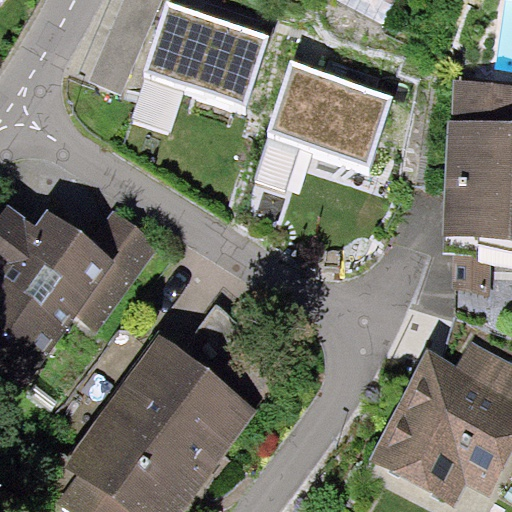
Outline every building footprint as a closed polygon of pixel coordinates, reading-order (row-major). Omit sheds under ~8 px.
[(126,0),(92,81),(122,94),(162,0),(126,0)] [(269,41),(169,9),(134,120),(174,133),(186,94),(246,113),(269,41)] [(392,103),(295,70),(273,134),(370,168),(392,103)] [(511,109),(450,108),(447,274),(511,274),(511,109)] [(0,400),(19,415),(83,335),(94,344),(159,262),(107,220),(80,255),(50,232),(35,251),(2,226),(0,228),(0,400)] [(79,498),(68,511),(196,511),(257,429),(240,417),(276,367),(212,321),(172,375),(154,361),(62,486),(79,498)] [(424,373),(371,488),(424,511),(462,511),(467,502),(490,511),(498,511),(511,481),(511,419),(510,419),(511,414),(511,369),(472,351),(456,387),(424,373)]
